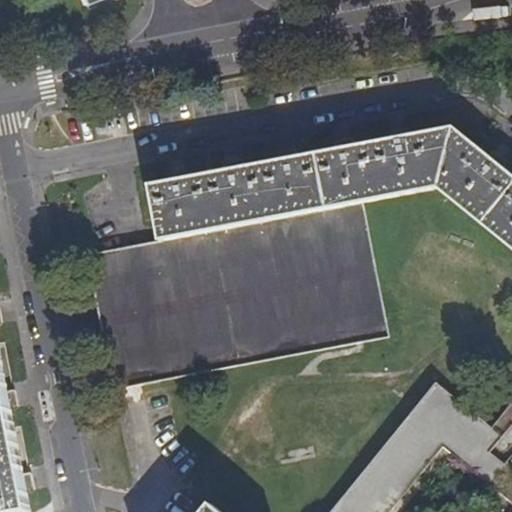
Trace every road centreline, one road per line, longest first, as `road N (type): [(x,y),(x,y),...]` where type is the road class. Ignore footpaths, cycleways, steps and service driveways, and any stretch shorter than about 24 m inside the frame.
road 1 (residential): [(0,114),(82,511)]
road 2 (unclassified): [(249,41),(484,0)]
road 3 (unclassified): [(0,85),(171,58)]
